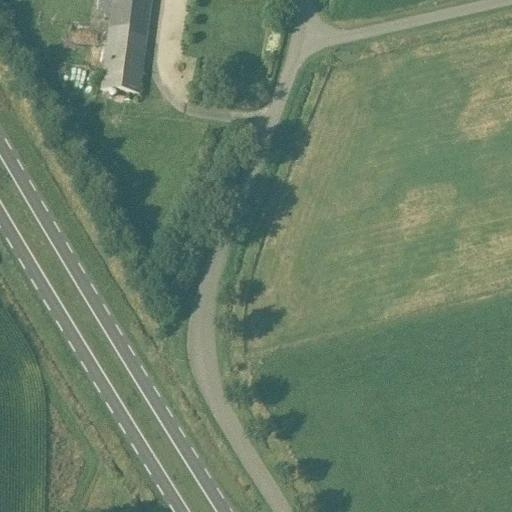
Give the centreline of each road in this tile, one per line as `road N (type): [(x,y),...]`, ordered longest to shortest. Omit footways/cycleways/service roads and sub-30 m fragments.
road 1 (unclassified): [(280,511),(218,412),(200,352),(206,291),(297,34)]
road 2 (primary): [(224,511),(0,141)]
road 3 (primary): [(0,214),(182,511)]
road 4 (unclassified): [(297,34),(350,37),(511,1)]
